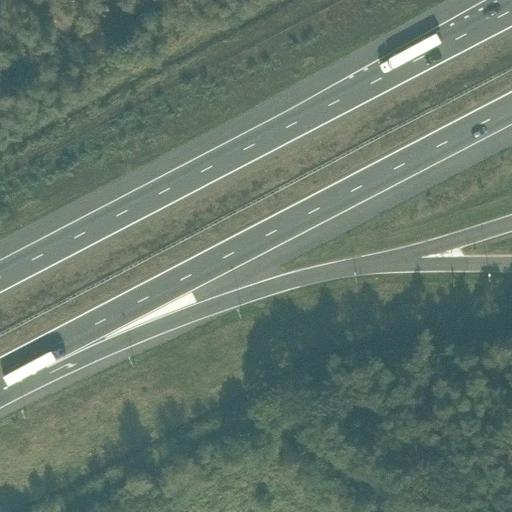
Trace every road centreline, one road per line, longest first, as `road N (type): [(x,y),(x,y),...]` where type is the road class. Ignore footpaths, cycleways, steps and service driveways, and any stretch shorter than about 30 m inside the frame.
road 1 (motorway): [(511,9),(0,274)]
road 2 (motorway): [(37,355),(511,107)]
road 3 (track): [(411,511),(260,424),(201,435),(57,511)]
road 4 (motorway): [(37,355),(360,266)]
